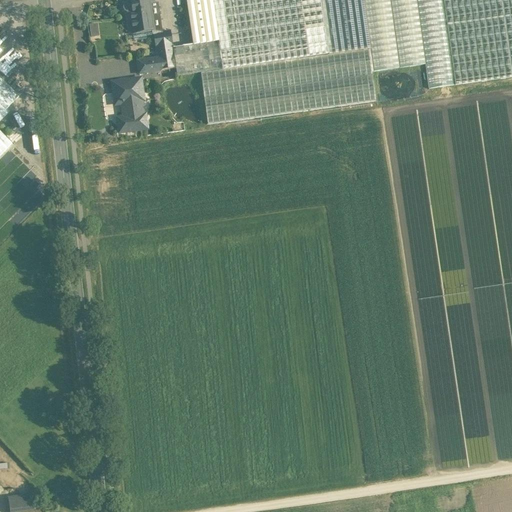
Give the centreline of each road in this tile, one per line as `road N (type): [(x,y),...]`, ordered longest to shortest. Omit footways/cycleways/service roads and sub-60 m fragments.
road 1 (secondary): [(43,0),(100,511)]
road 2 (track): [(220,511),(511,470)]
